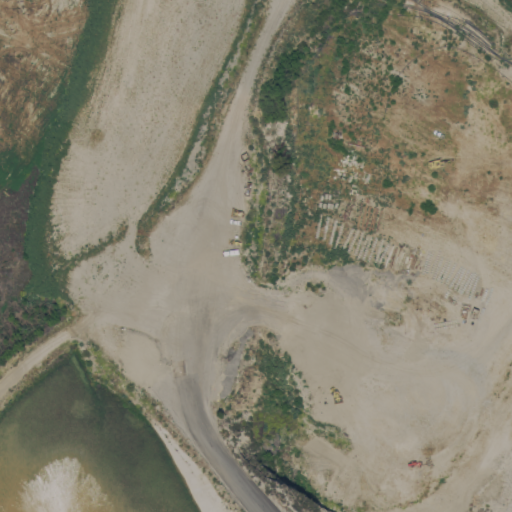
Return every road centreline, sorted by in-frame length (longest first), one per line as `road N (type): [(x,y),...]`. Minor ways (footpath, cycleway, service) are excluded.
road 1 (track): [(190,259),(333,391),(403,408),(444,382),(511,325),(493,18),(468,0),(268,29),(197,146),(178,378),(229,464),(270,511)]
road 2 (track): [(0,380),(66,328),(123,253),(193,195)]
